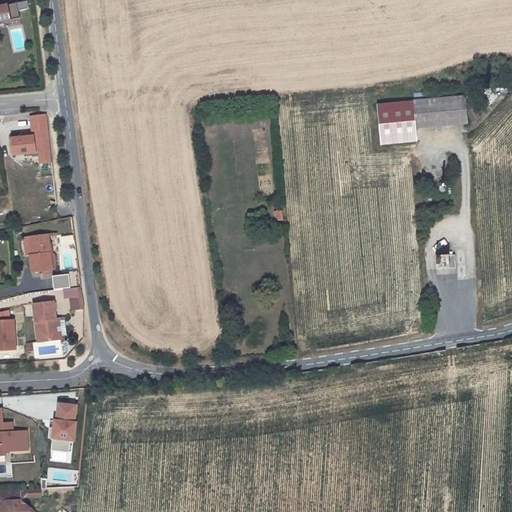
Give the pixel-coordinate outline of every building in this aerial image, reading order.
[(27,1),(0,7),(0,22),(20,19),(18,11),(29,9),(27,1)] [(462,102),(413,106),(415,133),(465,130),(462,102)] [(49,163),(46,114),(28,115),(29,135),(7,137),(8,156),(36,154),(36,164),(49,163)] [(28,257),(30,273),(38,272),(50,271),(47,236),(26,238),(28,257)] [(457,273),(455,259),(448,260),(449,274),(457,273)] [(448,260),(436,261),(437,275),(449,274),(448,260)] [(54,291),(68,290),(67,279),(53,281),(54,291)] [(68,290),(70,307),(81,306),(78,288),(68,290)] [(52,302),(32,305),(37,342),(57,339),(54,320),(52,302)] [(12,321),(0,321),(0,351),(15,351),(12,321)] [(71,440),(73,422),(72,422),(73,405),(55,403),(54,420),(53,427),(51,427),(47,427),(46,437),(50,438),(49,450),(67,451),(68,439),(71,440)] [(2,408),(0,408),(0,455),(6,456),(5,452),(27,450),(26,431),(12,431),(12,422),(3,423),(2,408)] [(26,492),(0,492),(0,511),(28,511),(28,509),(20,502),(24,498),(26,495),(26,492)]
